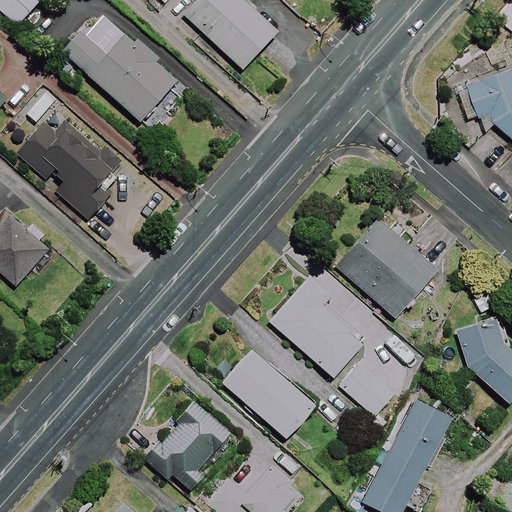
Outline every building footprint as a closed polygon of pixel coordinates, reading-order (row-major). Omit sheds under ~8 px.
[(40,0),(0,0),(0,9),(20,26),(40,0)] [(199,0),(184,17),(242,72),(276,36),(237,0),(199,0)] [(176,84),(102,17),(83,38),(78,33),(60,52),(139,124),(176,84)] [(504,136),(511,143),(511,69),(457,90),(469,122),(481,117),(504,136)] [(114,169),(65,124),(54,136),(44,127),(18,155),(46,180),(52,173),(64,184),(56,193),(87,222),(106,200),(94,189),(114,169)] [(26,234),(12,221),(0,232),(0,273),(14,287),(47,253),(35,241),(40,235),(32,227),(26,234)] [(435,273),(375,222),(336,268),(396,319),(435,273)] [(329,298),(308,279),(269,323),(332,379),(362,345),(320,308),(329,298)] [(511,357),(508,353),(497,322),(455,334),(465,366),(506,406),(511,400),(511,357)] [(314,407),(249,352),(221,385),(286,440),(314,407)] [(393,395),(359,365),(339,388),(373,418),(393,395)] [(403,511),(405,509),(411,511),(420,511),(430,494),(417,487),(449,423),(413,405),(362,505),(365,507),(362,511),(403,511)] [(227,437),(194,407),(146,461),(167,480),(171,476),(188,492),(201,478),(195,473),(227,437)] [(280,511),(281,511),(294,497),(284,488),(289,482),(272,468),(252,491),(241,481),(214,511),(280,511)]
